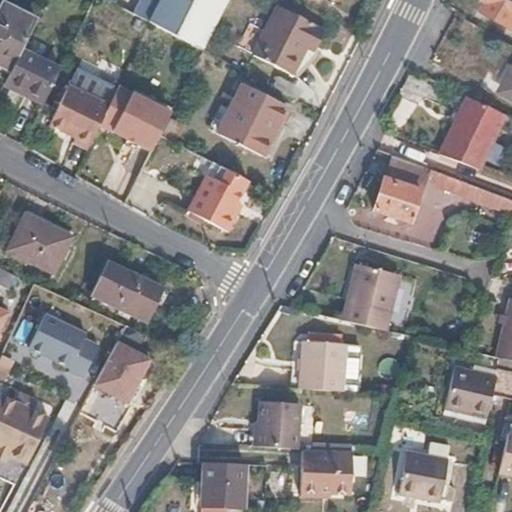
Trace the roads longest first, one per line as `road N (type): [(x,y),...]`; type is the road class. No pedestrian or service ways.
road 1 (tertiary): [(256,289),(415,0)]
road 2 (residential): [(0,157),(256,289)]
road 3 (tertiary): [(110,511),(256,289)]
road 4 (unknown): [(304,202),(501,294)]
